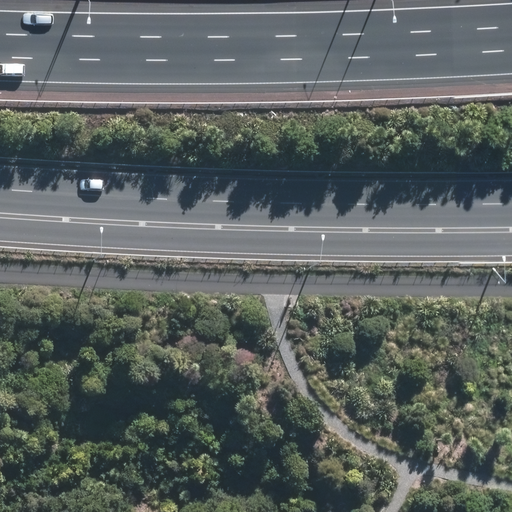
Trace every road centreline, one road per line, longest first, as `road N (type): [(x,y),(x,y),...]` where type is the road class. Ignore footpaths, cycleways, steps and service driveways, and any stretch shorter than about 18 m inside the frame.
road 1 (motorway): [(511,20),(277,31),(0,28)]
road 2 (motorway): [(511,211),(0,198)]
